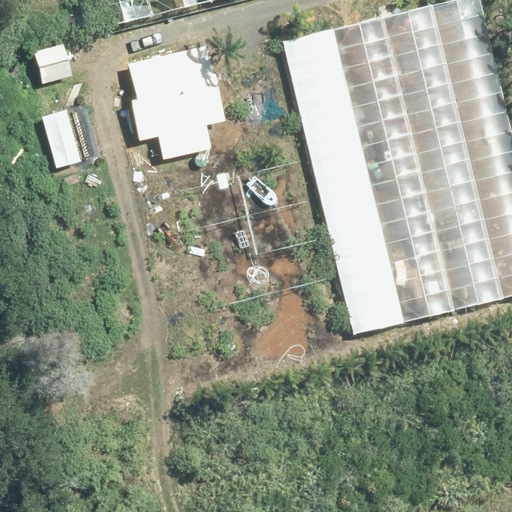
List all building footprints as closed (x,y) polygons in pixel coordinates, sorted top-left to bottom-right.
[(76,0),(83,25),(178,0),(76,0)] [(470,0),(283,48),(359,341),(511,302),(511,142),(475,0),(470,0)] [(59,47),(30,54),(38,87),(67,79),(59,47)] [(132,142),(141,140),(157,137),(163,166),(207,156),(200,126),(222,122),(204,47),(124,66),(132,99),(122,101),(132,142)] [(72,111),(39,120),(54,172),(87,162),(72,111)]
